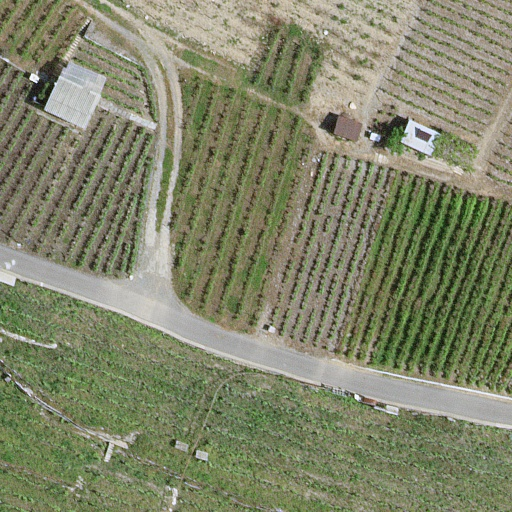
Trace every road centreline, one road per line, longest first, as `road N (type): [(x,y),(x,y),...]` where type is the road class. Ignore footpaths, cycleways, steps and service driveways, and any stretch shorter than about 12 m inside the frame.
road 1 (unclassified): [(141,307),(282,363),(511,417)]
road 2 (unclassified): [(141,307),(169,138),(168,93),(149,45),(93,0)]
road 3 (unclassified): [(0,258),(141,307)]
